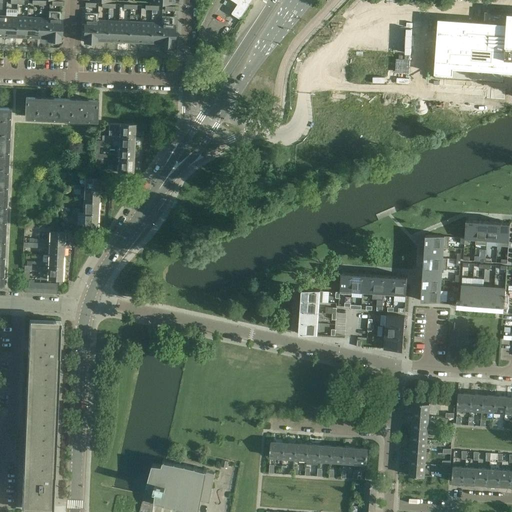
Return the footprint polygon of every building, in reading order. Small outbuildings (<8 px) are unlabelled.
[(240,18),(251,0),(239,0),(238,4),(232,13),(236,15),(240,18)] [(48,11),(48,19),(47,38),(47,41),(49,41),(60,41),(62,12),(48,11)] [(438,19),(434,78),(443,78),(504,82),(504,77),(511,77),(511,13),(485,11),(484,22),(473,21),(439,19),(438,19)] [(96,43),(96,41),(97,21),(98,13),(85,13),(83,42),(96,43)] [(174,33),(174,17),(161,16),(161,24),(160,44),(160,46),(173,46),(174,33)] [(16,18),(6,17),(5,37),(13,37),(15,37),(16,18)] [(27,18),(16,18),(15,37),(26,38),(27,18)] [(37,19),(27,18),(26,38),(37,38),(37,19)] [(37,19),(37,38),(47,38),(48,19),(37,19)] [(96,41),(107,41),(108,22),(97,21),(96,41)] [(107,41),(118,42),(119,22),(108,22),(107,41)] [(119,22),(118,42),(126,42),(128,42),(129,23),(119,22)] [(128,42),(139,43),(140,23),(129,23),(128,42)] [(139,43),(149,43),(150,24),(140,23),(139,43)] [(150,24),(149,43),(160,44),(161,24),(150,24)] [(410,64),(346,64),(346,93),(388,93),(388,106),(391,106),(410,106),(410,64)] [(26,116),(60,118),(61,99),(27,97),(26,116)] [(60,118),(96,119),(97,100),(61,99),(60,118)] [(0,142),(7,143),(9,107),(0,106),(0,142)] [(347,106),(328,106),(328,116),(347,116),(347,106)] [(410,106),(391,106),(391,116),(410,116),(410,106)] [(347,116),(328,116),(327,127),(347,127),(347,116)] [(410,116),(391,116),(391,126),(410,126),(410,116)] [(134,132),(134,125),(135,125),(135,124),(109,124),(108,135),(134,136),(134,132)] [(410,126),(391,126),(391,135),(410,136),(410,126)] [(134,143),(134,137),(134,136),(108,135),(108,136),(102,135),(102,140),(119,141),(119,148),(133,148),(134,143)] [(410,136),(391,135),(391,146),(410,146),(410,136)] [(338,145),(327,145),(327,164),(338,164),(338,145)] [(347,145),(338,145),(338,164),(347,164),(347,145)] [(357,145),(347,145),(347,164),(357,164),(357,145)] [(367,145),(357,145),(357,164),(367,164),(367,145)] [(133,154),(133,148),(119,148),(118,155),(107,155),(106,158),(133,159),(133,154)] [(132,171),(133,159),(106,158),(106,159),(95,159),(94,164),(108,164),(108,165),(112,166),(112,171),(133,172),(133,171),(132,171)] [(99,190),(99,188),(100,179),(100,178),(85,178),(84,189),(99,190)] [(98,202),(99,191),(99,190),(84,189),(84,202),(99,202),(98,202)] [(98,214),(98,209),(98,203),(99,203),(99,202),(84,202),(83,213),(98,214)] [(97,225),(98,215),(98,214),(83,213),(78,213),(71,213),(71,218),(77,218),(76,225),(98,226),(98,225),(97,225)] [(476,240),(477,221),(466,220),(464,239),(475,239),(476,240)] [(475,244),(487,245),(487,240),(488,221),(477,221),(476,240),(475,239),(475,244)] [(497,241),(499,222),(488,221),(487,240),(497,241)] [(508,247),(510,223),(499,222),(497,241),(496,246),(508,247)] [(64,241),(64,239),(64,233),(65,233),(65,232),(49,231),(49,232),(50,232),(50,239),(37,238),(37,242),(64,243),(64,241)] [(443,248),(448,248),(449,236),(425,235),(425,246),(444,247),(443,248)] [(37,242),(37,248),(49,248),(49,254),(48,254),(48,255),(63,255),(63,249),(63,247),(63,245),(64,243),(37,242)] [(443,248),(444,247),(425,246),(424,257),(443,258),(443,248)] [(26,261),(26,266),(63,267),(63,265),(63,264),(63,263),(63,256),(64,256),(64,255),(63,255),(48,255),(49,255),(49,262),(44,262),(26,261)] [(423,268),(442,269),(443,258),(424,257),(423,268)] [(62,279),(62,272),(62,270),(63,267),(26,266),(24,266),(23,278),(29,278),(29,271),(48,272),(48,278),(47,278),(47,279),(56,279),(63,280),(63,279),(62,279)] [(423,268),(422,278),(441,280),(442,269),(423,268)] [(351,294),(351,291),(353,273),(341,273),(340,294),(351,294)] [(363,274),(353,273),(351,291),(362,292),(363,274)] [(374,275),(363,274),(362,292),(373,293),(374,275)] [(385,276),(374,275),(373,293),(384,294),(385,276)] [(396,276),(385,276),(384,294),(395,294),(396,276)] [(396,276),(395,294),(406,295),(407,277),(396,276)] [(440,290),(441,280),(422,278),(422,289),(440,290)] [(25,292),(32,292),(55,293),(56,293),(56,284),(33,283),(33,281),(25,280),(25,292)] [(471,304),(473,285),(461,285),(460,297),(460,301),(460,303),(471,304)] [(482,305),(483,286),(473,285),(471,304),(482,305)] [(493,306),(494,287),(483,286),(482,305),(493,306)] [(493,306),(504,307),(505,288),(494,287),(493,306)] [(301,301),(319,302),(322,302),(323,291),(302,289),(301,301)] [(422,289),(421,301),(440,302),(440,290),(422,289)] [(301,301),(301,311),(319,313),(319,302),(301,301)] [(301,311),(300,322),(318,323),(319,313),(301,311)] [(404,328),(404,316),(386,315),(386,326),(404,328)] [(317,335),(318,323),(300,322),(299,334),(317,335)] [(53,490),(54,477),(54,475),(58,357),(59,355),(59,342),(59,340),(60,327),(60,325),(29,324),(29,325),(28,339),(28,340),(28,354),(28,355),(25,410),(23,474),(23,476),(22,489),(22,491),(21,504),(21,506),(52,507),(52,505),(53,492),(53,490)] [(403,338),(404,328),(386,326),(383,326),(382,337),(385,337),(403,338)] [(385,337),(384,349),(402,350),(403,338),(385,337)] [(457,408),(469,409),(471,394),(458,393),(457,408)] [(469,409),(482,410),(483,395),(471,394),(469,409)] [(495,395),(483,395),(482,410),(494,411),(495,395)] [(507,396),(495,395),(494,411),(506,411),(507,396)] [(428,415),(429,403),(414,402),(413,414),(428,415)] [(427,428),(428,415),(413,414),(412,427),(427,428)] [(427,439),(427,428),(412,427),(411,438),(427,439)] [(426,451),(427,439),(411,438),(410,450),(426,451)] [(270,456),(282,457),(283,442),(271,441),(270,456)] [(296,443),(283,442),(282,457),(294,458),(296,443)] [(294,458),(306,459),(307,444),(296,443),(294,458)] [(306,459),(318,460),(319,445),(307,444),(306,459)] [(318,460),(330,461),(331,446),(319,445),(318,460)] [(330,461),(343,462),(344,447),(331,446),(330,461)] [(343,462),(354,462),(356,447),(344,447),(343,462)] [(354,462),(366,463),(368,448),(356,447),(354,462)] [(410,450),(410,462),(425,463),(426,451),(410,450)] [(155,490),(154,496),(153,503),(162,505),(162,506),(165,507),(165,506),(173,508),(173,509),(176,510),(176,508),(184,510),(183,511),(185,511),(186,511),(187,511),(191,511),(197,511),(200,501),(209,503),(215,473),(206,470),(207,469),(203,468),(203,469),(196,468),(196,466),(193,465),(193,467),(186,465),(186,463),(183,463),(183,464),(176,463),(176,461),(173,460),(172,462),(165,461),(166,459),(165,459),(163,458),(162,461),(163,461),(161,464),(152,463),(146,486),(147,486),(147,484),(154,486),(153,489),(155,490)] [(424,476),(425,463),(410,462),(409,475),(424,476)] [(453,466),(452,481),(463,482),(464,467),(453,466)] [(477,468),(464,467),(463,482),(476,483),(477,468)] [(489,469),(477,468),(476,483),(488,484),(489,469)] [(501,469),(489,469),(488,484),(500,485),(501,469)] [(511,480),(511,470),(501,469),(500,485),(511,485),(511,480)] [(365,482),(364,499),(375,500),(376,483),(365,482)] [(364,499),(362,511),(374,511),(375,500),(364,499)]
